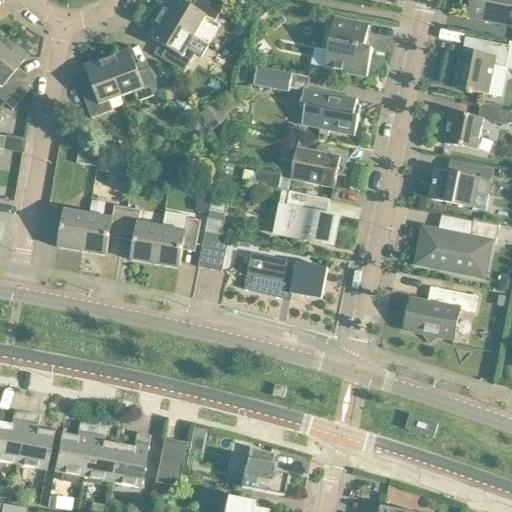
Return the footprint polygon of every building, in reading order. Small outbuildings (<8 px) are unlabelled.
[(165,11),(161,17),(194,37),(207,45),(213,33),(210,31),(222,12),(202,0),(196,0),(192,8),(185,4),(178,0),(169,0),(163,10),(165,11)] [(511,0),(470,0),(467,20),(468,20),(469,18),(511,26),(511,29),(511,28),(511,0)] [(267,6),(256,13),(261,21),(272,14),(267,6)] [(207,45),(194,37),(161,17),(157,24),(156,22),(147,37),(167,49),(161,59),(185,73),(196,55),(201,58),(209,46),(207,45)] [(369,26),(334,19),(324,69),(367,78),(373,50),(365,49),(369,26)] [(460,54),(453,88),(468,91),(467,94),(471,94),(472,92),(488,96),(494,67),(509,70),(511,70),(511,43),(510,43),(509,47),(475,40),(472,52),(463,51),(462,55),(460,54)] [(7,43),(0,52),(0,101),(11,111),(21,100),(29,90),(12,75),(27,57),(14,46),(13,48),(7,43)] [(115,59),(109,61),(122,97),(134,93),(138,103),(159,95),(150,69),(139,73),(130,51),(115,57),(115,59)] [(109,102),(122,97),(109,61),(102,64),(101,62),(85,67),(93,89),(82,94),(87,107),(92,119),(113,112),(109,102)] [(257,68),(254,86),(289,93),(293,75),(257,68)] [(173,89),(163,92),(167,104),(180,97),(173,89)] [(354,116),(358,100),(304,90),(300,108),(305,109),(302,126),(320,130),(319,135),(328,137),(329,132),(355,137),(359,117),(354,116)] [(180,106),(174,111),(181,120),(187,115),(180,106)] [(484,121),(509,126),(511,113),(481,106),(479,119),(466,116),(466,117),(448,113),(446,124),(448,125),(444,145),(463,149),(463,148),(478,151),(484,121)] [(219,108),(203,120),(212,132),(228,121),(219,108)] [(168,148),(153,153),(157,164),(174,166),(168,148)] [(291,181),(335,189),(341,158),(297,150),(291,181)] [(104,155),(79,151),(77,163),(77,164),(102,168),(104,155)] [(436,172),(431,200),(486,211),(494,171),(463,165),(461,177),(448,174),(436,172)] [(282,177),(256,172),(254,186),(279,191),(282,177)] [(327,215),(330,201),(290,193),(287,207),(281,206),(275,235),(333,246),(339,218),(327,215)] [(206,233),(221,236),(227,205),(212,202),(206,233)] [(112,219),(89,216),(83,253),(106,257),(111,232),(124,234),(128,209),(115,207),(112,219)] [(141,211),(128,209),(124,234),(136,236),(132,262),(155,266),(162,228),(139,224),(141,211)] [(59,249),(83,253),(89,216),(79,214),(66,211),(66,212),(63,224),(63,225),(59,249)] [(185,232),(162,228),(155,266),(179,270),(184,244),(197,247),(202,222),(187,220),(185,232)] [(423,239),(417,265),(473,276),(477,255),(488,257),(491,244),(496,245),(500,227),(474,221),(470,239),(434,232),(425,230),(423,239)] [(206,233),(198,268),(223,273),(230,238),(221,236),(206,233)] [(252,255),(245,291),(282,300),(283,293),(292,295),(322,301),(328,270),(297,264),(297,266),(289,264),(290,262),(252,255)] [(424,335),(429,344),(438,338),(454,341),(460,311),(474,313),(477,298),(448,292),(448,295),(440,293),(432,298),(431,303),(414,300),(408,332),(424,335)] [(499,297),(498,304),(501,308),(508,310),(510,299),(499,297)] [(274,397),(279,399),(282,399),(285,389),(274,386),(271,396),(274,397)] [(0,463),(17,466),(26,414),(13,412),(11,426),(0,424),(0,463)] [(39,417),(26,414),(17,466),(46,472),(53,434),(37,431),(39,417)] [(406,430),(418,434),(426,437),(434,439),(439,425),(411,416),(406,430)] [(77,438),(61,435),(54,473),(61,475),(63,482),(77,485),(81,478),(83,479),(92,427),(79,424),(77,438)] [(105,429),(92,427),(83,479),(111,484),(118,446),(103,443),(105,429)] [(193,429),(192,437),(204,439),(205,432),(193,429)] [(133,449),(118,446),(111,484),(140,489),(149,442),(150,437),(136,435),(133,449)] [(163,445),(160,460),(155,484),(167,486),(175,442),(164,440),(163,445)] [(190,445),(175,442),(167,486),(179,488),(183,465),(186,465),(190,445)] [(273,467),(272,466),(274,457),(275,457),(275,456),(249,448),(248,449),(249,449),(246,461),(240,489),(282,497),(287,476),(270,472),(271,468),(273,467)] [(150,465),(148,472),(155,474),(157,466),(150,465)] [(251,505),(253,504),(226,499),(223,511),(261,511),(251,510),(251,505)]
